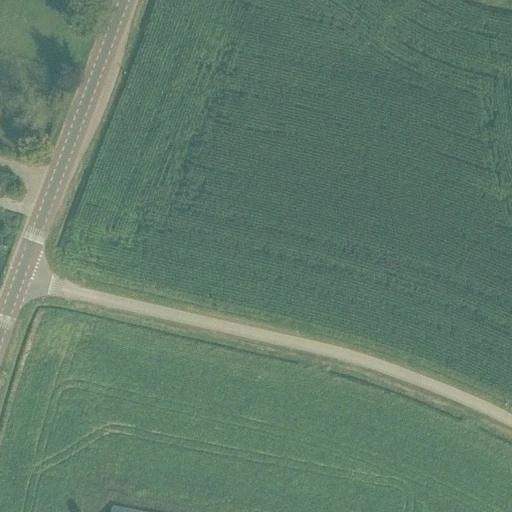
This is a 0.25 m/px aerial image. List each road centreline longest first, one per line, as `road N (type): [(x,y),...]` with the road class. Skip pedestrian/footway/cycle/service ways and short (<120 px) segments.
road 1 (unclassified): [(511,423),(346,357),(18,280)]
road 2 (tertiary): [(18,280),(123,0)]
